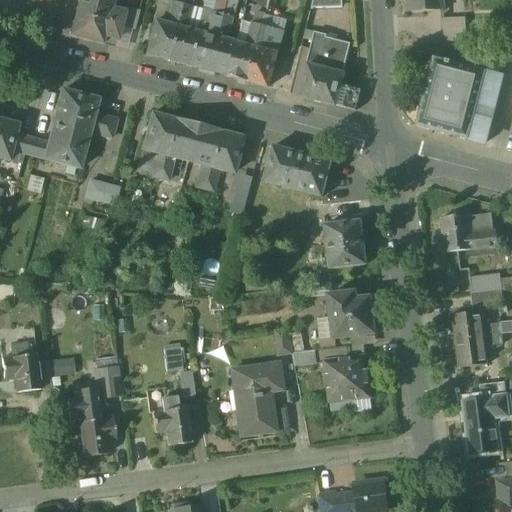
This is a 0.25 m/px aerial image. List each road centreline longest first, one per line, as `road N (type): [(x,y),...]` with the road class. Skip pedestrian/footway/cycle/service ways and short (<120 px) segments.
road 1 (residential): [(0,489),(422,433)]
road 2 (residential): [(390,148),(0,45)]
road 3 (residential): [(390,148),(422,433)]
road 4 (residential): [(381,0),(390,148)]
road 5 (residential): [(511,180),(390,148)]
